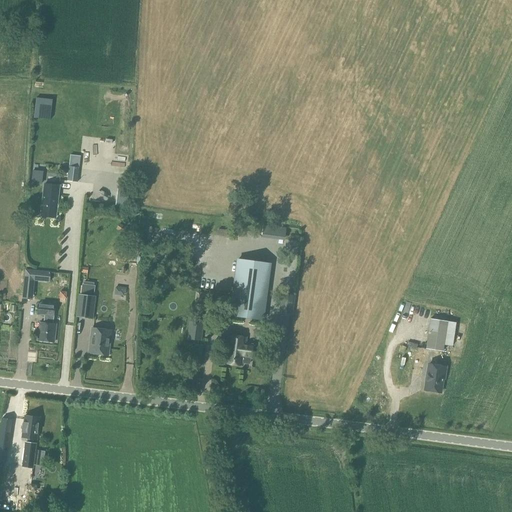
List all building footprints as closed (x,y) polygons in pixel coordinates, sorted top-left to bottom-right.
[(32,122),(49,122),(49,107),(32,107),(32,122)] [(77,182),(79,168),(69,167),(67,181),(77,182)] [(59,186),(44,184),(41,216),(56,218),(59,186)] [(237,264),(230,316),(262,320),(269,269),(237,264)] [(289,311),(291,295),(281,293),(278,309),(289,311)] [(92,318),(95,297),(80,295),(77,316),(92,318)] [(54,317),(55,305),(38,303),(36,315),(54,317)] [(443,351),(447,321),(431,318),(426,348),(443,351)] [(191,320),(188,339),(200,341),(203,321),(191,320)] [(54,342),(56,326),(39,324),(37,340),(54,342)] [(92,328),(89,353),(108,356),(111,331),(92,328)] [(246,344),(246,338),(227,336),(223,363),(243,366),(243,363),(249,364),(252,344),(246,344)] [(407,370),(417,370),(418,353),(408,353),(407,370)] [(445,378),(446,367),(429,364),(425,390),(441,392),(443,377),(445,378)] [(27,438),(27,443),(33,444),(34,439),(36,439),(39,418),(25,416),(22,438),(27,438)] [(0,427),(0,462),(3,463),(2,469),(9,470),(11,454),(7,453),(12,420),(1,419),(0,427)] [(34,460),(36,444),(33,444),(27,443),(25,443),(23,459),(24,459),(22,467),(32,467),(34,460)] [(44,468),(46,454),(37,453),(35,467),(44,468)]
